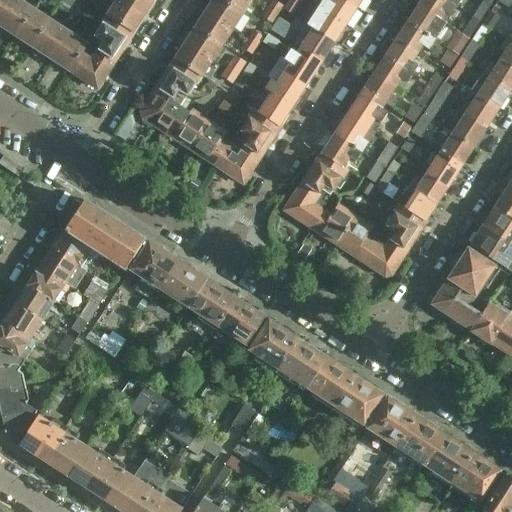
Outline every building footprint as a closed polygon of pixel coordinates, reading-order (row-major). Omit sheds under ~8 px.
[(17,2),(14,0),(0,0),(0,14),(1,13),(5,15),(7,11),(10,13),(17,2)] [(74,1),(71,0),(61,0),(59,4),(68,10),(74,1)] [(149,0),(117,0),(117,1),(143,18),(153,2),(149,0)] [(231,31),(241,16),(216,0),(213,0),(204,14),(231,31)] [(216,0),(241,16),(251,0),(250,0),(216,0)] [(283,7),(272,0),(266,9),(277,16),(283,7)] [(303,0),(289,0),(286,5),(295,12),(303,0)] [(344,27),(355,10),(339,0),(323,0),(318,9),(344,27)] [(339,0),(355,10),(361,0),(339,0)] [(443,0),(421,0),(417,6),(445,24),(450,17),(456,8),(443,0)] [(498,0),(497,2),(506,8),(511,0),(498,0)] [(117,1),(107,16),(133,33),(143,18),(117,1)] [(33,12),(17,2),(10,13),(7,11),(5,15),(1,13),(0,14),(0,27),(16,38),(33,12)] [(483,2),(471,19),(479,23),(490,6),(483,2)] [(53,13),(63,19),(68,10),(59,4),(53,13)] [(417,6),(406,23),(434,41),(445,24),(417,6)] [(260,18),(271,25),(277,16),(266,9),(260,18)] [(311,19),(307,26),(312,30),(334,44),(344,27),(318,9),(311,19)] [(49,22),(33,12),(16,38),(31,48),(49,22)] [(499,19),(489,13),(481,24),(491,30),(499,19)] [(221,47),(231,31),(204,14),(194,30),(221,47)] [(133,33),(107,16),(98,31),(123,48),(133,33)] [(471,19),(461,34),(468,39),(479,23),(471,19)] [(284,39),(291,30),(277,21),(271,31),(284,39)] [(64,32),(49,22),(31,48),(53,62),(60,51),(57,49),(59,46),(56,44),(64,32)] [(406,23),(396,39),(418,54),(423,47),(428,50),(434,41),(406,23)] [(481,25),(481,26),(471,41),(478,46),(489,30),(491,31),(491,30),(481,24),(481,25)] [(211,62),(221,47),(194,30),(184,45),(211,62)] [(294,46),(292,49),(319,66),(321,63),(334,44),(312,30),(306,39),(300,36),(294,46)] [(96,52),(114,63),(123,48),(98,31),(93,38),(102,44),(96,52)] [(262,38),(252,31),(246,40),(257,47),(262,38)] [(53,62),(69,72),(80,56),(86,46),(64,32),(56,44),(59,46),(57,49),(60,51),(53,62)] [(469,40),(468,40),(468,39),(461,34),(461,35),(456,32),(445,49),(458,57),(469,40)] [(262,44),(273,51),(278,43),(267,36),(262,44)] [(396,39),(384,56),(412,75),(418,65),(413,62),(418,54),(396,39)] [(511,68),(511,43),(505,39),(498,50),(504,54),(500,61),(511,68)] [(240,49),(251,56),(257,47),(246,40),(240,49)] [(471,41),(460,58),(467,63),(478,46),(471,41)] [(201,77),(211,62),(184,45),(174,60),(201,77)] [(289,65),(283,75),(304,89),(317,69),(319,66),(292,49),(291,51),(284,61),(289,65)] [(96,89),(114,63),(96,52),(90,62),(80,56),(69,72),(71,75),(76,79),(79,79),(96,89)] [(448,52),(440,64),(450,70),(457,59),(456,58),(448,52)] [(245,64),(233,56),(226,67),(238,75),(245,64)] [(384,56),(373,73),(396,88),(401,81),(406,85),(412,75),(384,56)] [(460,58),(447,78),(455,83),(467,63),(460,58)] [(174,60),(155,90),(179,106),(185,97),(187,98),(201,77),(174,60)] [(510,92),(511,88),(511,68),(500,61),(495,68),(489,64),(483,74),(510,92)] [(255,69),(248,64),(241,75),(249,79),(255,69)] [(220,77),(231,85),(238,75),(226,67),(220,77)] [(362,90),(360,93),(388,112),(390,109),(397,99),(391,95),(396,88),(373,73),(362,90)] [(427,84),(428,85),(435,90),(442,79),(434,74),(427,84)] [(497,111),(510,92),(483,74),(470,93),(497,111)] [(234,86),(241,91),(249,79),(241,75),(234,86)] [(292,108),(304,89),(283,75),(276,85),(271,81),(265,90),(292,108)] [(447,78),(435,96),(443,101),(455,83),(447,78)] [(417,103),(423,108),(435,90),(428,85),(421,94),(417,103)] [(179,106),(155,90),(140,112),(142,119),(156,128),(156,130),(162,135),(164,134),(167,136),(178,118),(184,122),(189,114),(178,108),(179,106)] [(279,127),(292,108),(265,90),(259,100),(264,104),(258,113),(279,127)] [(485,130),(497,111),(470,93),(468,91),(461,102),(463,104),(458,112),(485,130)] [(359,96),(346,116),(368,130),(375,120),(380,124),(386,114),(388,112),(360,93),(359,96)] [(427,108),(426,108),(421,116),(430,121),(443,101),(435,96),(427,108)] [(413,105),(404,117),(413,123),(421,111),(413,105)] [(279,127),(258,113),(255,111),(240,133),(248,138),(243,146),(260,157),(279,127)] [(178,118),(167,136),(174,140),(180,142),(180,141),(191,149),(208,123),(191,112),(189,114),(184,122),(178,118)] [(473,149),(485,130),(458,112),(452,121),(458,125),(451,135),(473,149)] [(208,123),(191,149),(202,156),(206,161),(215,167),(226,149),(219,145),(226,135),(217,129),(222,121),(214,115),(209,124),(208,123)] [(346,116),(333,135),(361,153),(367,144),(361,141),(368,130),(346,116)] [(411,134),(418,139),(430,121),(421,116),(422,117),(411,134)] [(403,123),(395,135),(403,140),(410,128),(403,123)] [(333,135),(320,155),(346,172),(347,171),(343,168),(349,159),(355,163),(361,153),(333,135)] [(441,139),(433,151),(460,169),(461,166),(473,149),(451,135),(446,143),(441,139)] [(408,139),(401,150),(408,154),(415,143),(408,139)] [(215,167),(216,168),(217,170),(223,174),(225,174),(242,184),(260,157),(243,146),(237,156),(226,149),(215,167)] [(433,151),(424,164),(430,168),(425,175),(447,189),(458,172),(460,169),(433,151)] [(378,163),(376,162),(376,163),(385,168),(391,158),(384,153),(378,163)] [(320,155),(302,183),(319,195),(323,188),(332,193),(346,172),(320,155)] [(23,169),(3,156),(0,160),(0,165),(18,178),(23,169)] [(385,172),(393,177),(399,167),(391,162),(385,172)] [(365,179),(374,185),(385,168),(376,163),(365,179)] [(376,191),(381,194),(393,177),(385,172),(376,186),(376,191)] [(436,205),(446,189),(447,189),(425,175),(420,183),(414,179),(409,187),(436,205)] [(365,181),(358,192),(366,197),(373,187),(365,181)] [(323,212),(317,209),(312,205),(319,195),(302,183),(283,211),(300,222),(301,225),(307,229),(309,228),(312,229),(323,212)] [(425,222),(436,205),(409,187),(398,204),(425,222)] [(511,192),(506,188),(493,208),(511,220),(511,192)] [(64,232),(63,233),(89,250),(125,272),(145,241),(85,202),(64,233),(64,232)] [(394,234),(390,240),(406,251),(425,222),(398,204),(392,213),(395,214),(385,228),(394,234)] [(325,236),(338,244),(354,218),(336,207),(330,217),(323,212),(312,229),(319,234),(319,235),(325,237),(325,236)] [(511,230),(511,220),(493,208),(481,227),(508,244),(511,238),(511,233),(511,232),(511,230)] [(384,277),(389,276),(390,276),(406,251),(390,240),(388,243),(370,232),(371,229),(354,218),(338,244),(348,251),(353,257),(353,256),(362,262),(362,265),(368,268),(371,268),(384,277)] [(469,246),(492,261),(498,251),(502,254),(508,244),(481,227),(469,246)] [(53,248),(51,251),(77,267),(80,269),(88,257),(85,255),(89,250),(63,233),(57,242),(53,248)] [(177,261),(154,246),(148,243),(130,271),(159,290),(177,261)] [(303,245),(296,255),(304,261),(311,250),(303,245)] [(466,249),(446,280),(461,290),(474,298),(494,267),(466,249)] [(51,251),(40,269),(65,285),(77,267),(51,251)] [(207,280),(177,261),(159,290),(188,308),(207,280)] [(40,269),(28,287),(54,303),(65,285),(40,269)] [(345,279),(342,284),(351,290),(355,285),(345,279)] [(235,299),(207,280),(188,308),(217,327),(235,299)] [(433,308),(470,331),(481,315),(455,299),(461,290),(446,280),(432,302),(433,303),(434,307),(433,308)] [(28,287),(17,305),(42,322),(54,303),(28,287)] [(265,318),(235,299),(217,327),(246,345),(265,318)] [(481,315),(470,331),(470,333),(489,345),(507,316),(488,303),(481,315)] [(17,305),(5,323),(31,339),(42,322),(17,305)] [(511,318),(507,316),(489,345),(490,345),(508,356),(511,349),(511,318)] [(78,318),(71,330),(79,335),(87,323),(78,318)] [(297,339),(285,330),(268,320),(248,351),(277,370),(297,339)] [(5,323),(0,331),(0,344),(25,361),(36,343),(31,339),(5,323)] [(89,333),(85,340),(113,358),(121,346),(103,334),(99,340),(89,333)] [(65,336),(60,343),(68,348),(73,341),(65,336)] [(277,370),(306,389),(326,357),(297,339),(277,370)] [(20,368),(25,361),(0,344),(0,367),(15,364),(20,368)] [(92,363),(92,364),(101,370),(106,362),(97,356),(92,363)] [(306,389),(335,407),(355,376),(326,357),(306,389)] [(0,367),(0,390),(25,385),(22,374),(18,371),(20,368),(15,364),(0,367)] [(38,368),(33,376),(42,382),(50,380),(52,377),(38,368)] [(148,371),(143,379),(151,384),(156,376),(148,371)] [(33,376),(28,384),(42,382),(33,376)] [(335,407),(364,426),(384,395),(355,376),(335,407)] [(45,384),(30,389),(37,394),(45,384)] [(45,384),(37,394),(45,399),(53,387),(53,385),(45,384)] [(142,413),(150,401),(154,394),(144,388),(140,394),(139,394),(131,407),(142,413)] [(0,394),(0,414),(1,418),(24,413),(28,406),(26,405),(28,401),(25,389),(0,394)] [(160,408),(164,401),(154,394),(150,401),(160,408)] [(416,416),(389,398),(387,397),(367,428),(396,447),(416,416)] [(16,443),(36,412),(28,406),(24,413),(1,418),(5,435),(16,443)] [(244,406),(230,426),(244,436),(257,415),(244,406)] [(69,431),(64,428),(53,421),(50,424),(39,416),(19,445),(38,458),(48,443),(58,449),(69,431)] [(396,447),(424,465),(444,434),(416,416),(396,447)] [(189,425),(183,434),(192,441),(198,431),(189,425)] [(38,458),(67,476),(86,447),(75,440),(77,436),(69,431),(58,449),(48,443),(38,458)] [(193,461),(207,471),(223,450),(198,431),(192,441),(193,441),(187,448),(197,455),(193,461)] [(424,465),(453,484),(473,453),(444,434),(424,465)] [(67,476),(86,489),(96,474),(106,480),(117,462),(101,451),(98,455),(86,447),(67,476)] [(247,463),(269,478),(280,462),(258,447),(247,463)] [(453,484),(481,502),(502,472),(473,453),(453,484)] [(86,489),(115,507),(134,478),(122,471),(124,467),(117,462),(106,480),(96,474),(86,489)] [(216,493),(229,473),(222,468),(209,489),(216,493)] [(373,501),(390,474),(382,469),(365,496),(373,501)] [(484,511),(505,511),(511,503),(511,502),(511,478),(506,475),(482,511),(484,511)] [(115,507),(121,511),(138,511),(143,505),(153,511),(165,493),(160,490),(148,482),(146,486),(134,478),(115,507)] [(281,480),(269,500),(275,504),(288,484),(281,480)] [(426,494),(440,503),(448,490),(434,481),(426,494)] [(138,511),(179,511),(182,509),(170,502),(178,490),(165,482),(160,490),(165,493),(153,511),(143,505),(138,511)] [(326,497),(343,509),(353,494),(336,483),(326,497)] [(291,484),(284,495),(307,509),(314,498),(291,484)] [(452,489),(442,504),(453,511),(464,497),(452,489)] [(222,511),(203,499),(194,511),(222,511)]
